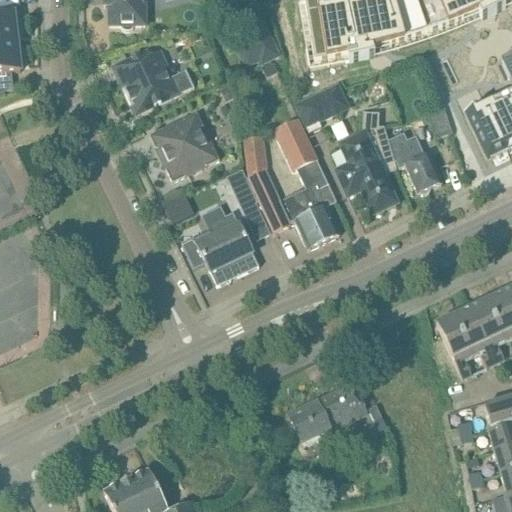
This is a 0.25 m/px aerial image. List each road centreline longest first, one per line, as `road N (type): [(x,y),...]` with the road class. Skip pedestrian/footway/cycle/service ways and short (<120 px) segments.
road 1 (residential): [(167,298),(69,97),(58,64),(59,0)]
road 2 (tertiary): [(303,312),(511,214)]
road 3 (tertiary): [(30,451),(201,370)]
road 4 (tertiary): [(183,354),(12,433)]
